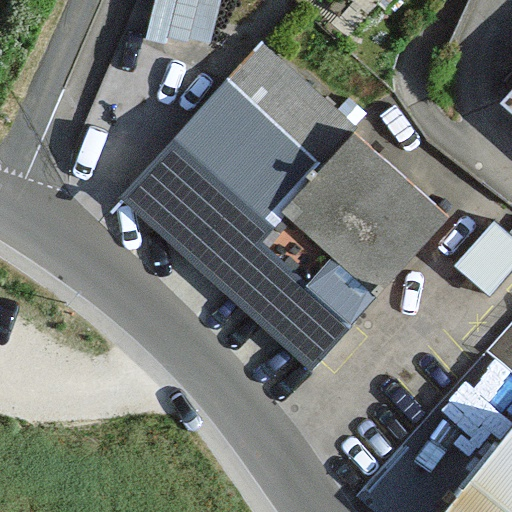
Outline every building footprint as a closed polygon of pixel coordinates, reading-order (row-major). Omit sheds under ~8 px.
[(163,0),(160,29),(223,36),(226,0),(163,0)] [(314,0),(347,30),(374,0),(314,0)] [(275,50),(117,201),(293,384),(451,233),(275,50)] [(464,263),(499,288),(511,269),(511,224),(499,215),(464,263)] [(511,511),(511,425),(446,511),(511,511)]
